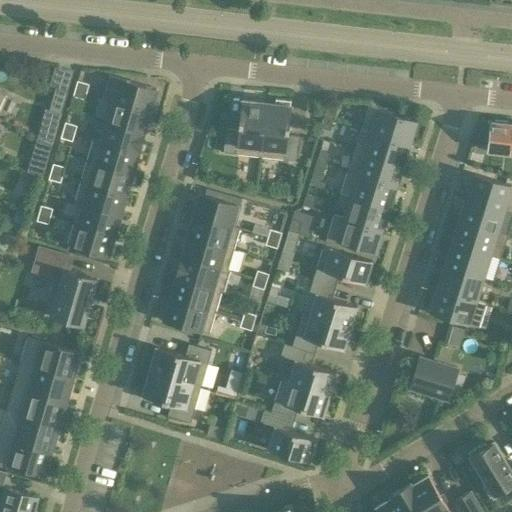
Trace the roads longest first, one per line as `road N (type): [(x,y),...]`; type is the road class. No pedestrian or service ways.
road 1 (residential): [(67,511),(199,65)]
road 2 (tertiary): [(464,55),(3,0)]
road 3 (residential): [(340,481),(459,94)]
road 4 (residential): [(199,65),(459,94)]
road 5 (residential): [(0,44),(199,65)]
road 6 (residential): [(511,393),(369,479),(340,481)]
road 7 (residential): [(321,0),(468,16)]
road 8 (residential): [(340,481),(223,511)]
